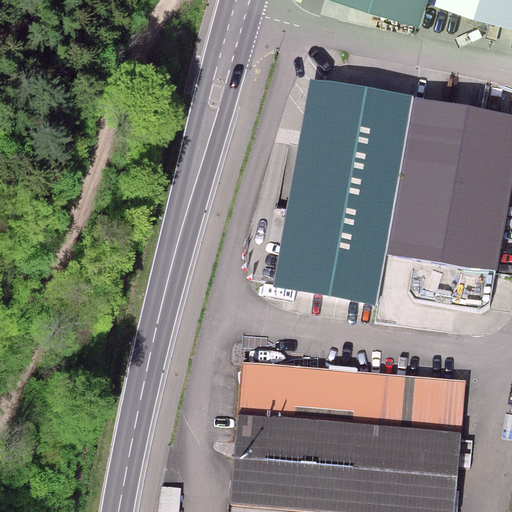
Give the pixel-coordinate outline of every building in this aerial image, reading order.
[(333,0),(419,29),(427,3),(427,0),(333,0)] [(511,0),(427,0),(427,3),(511,28),(511,0)] [(377,305),(386,252),(414,97),(310,78),(273,286),(377,305)] [(386,252),(496,272),(511,186),(511,114),(414,97),(386,252)] [(243,362),(237,414),(461,432),(465,380),(243,362)] [(453,511),(461,432),(237,414),(228,511),(453,511)]
